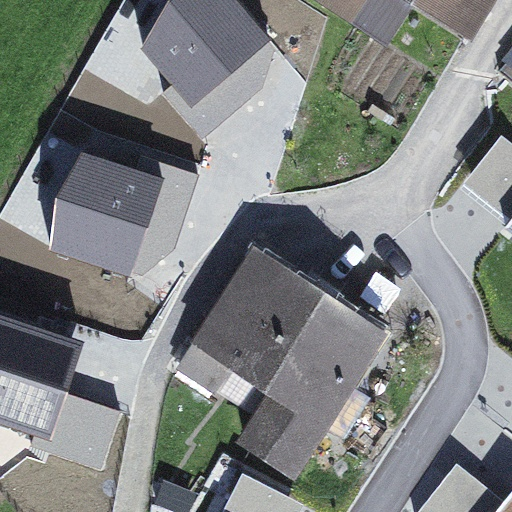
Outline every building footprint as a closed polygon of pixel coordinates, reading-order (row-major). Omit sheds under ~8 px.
[(414,1),(470,36),(492,0),(328,0),(390,39),(414,1)] [(511,182),(491,208),(511,226),(511,182)] [(225,408),(245,375),(256,382),(314,296),(253,256),(174,377),(225,408)] [(320,425),(377,336),(314,296),(256,382),(276,394),(293,406),(320,425)] [(247,441),(262,452),(293,406),(276,394),(247,441)] [(511,511),(511,463),(509,461),(469,511),(511,511)]
